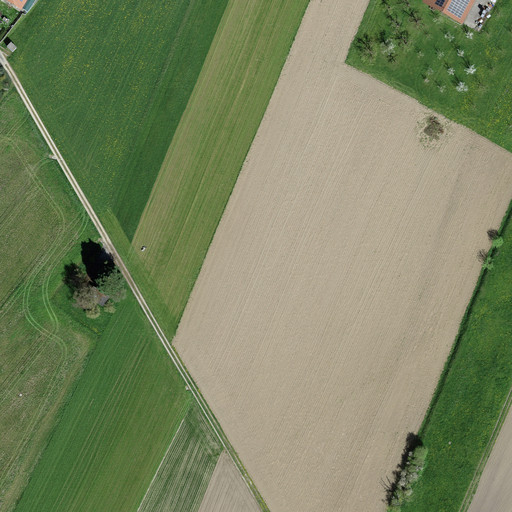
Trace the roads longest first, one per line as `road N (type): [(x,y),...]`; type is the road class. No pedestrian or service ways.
road 1 (track): [(146,312),(19,91)]
road 2 (track): [(146,312),(265,511)]
